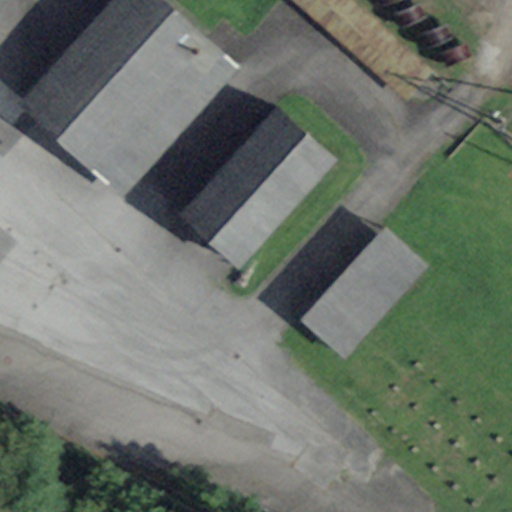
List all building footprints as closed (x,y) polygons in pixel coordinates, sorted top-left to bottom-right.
[(242,73),(161,0),(120,0),(18,112),(121,205),(242,73)] [(286,0),(405,106),(432,76),(347,0),(286,0)] [(511,0),(403,0),(484,73),(511,41),(511,0)] [(338,168),(274,113),(179,223),(242,278),(338,168)] [(426,271),(383,234),(300,328),(342,366),(426,271)]
